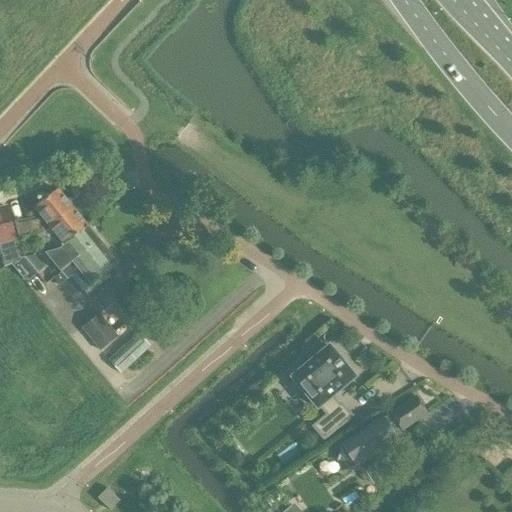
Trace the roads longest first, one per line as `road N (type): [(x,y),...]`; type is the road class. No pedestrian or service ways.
road 1 (residential): [(511,418),(424,371),(154,192),(141,160)]
road 2 (secondary): [(398,0),(511,134)]
